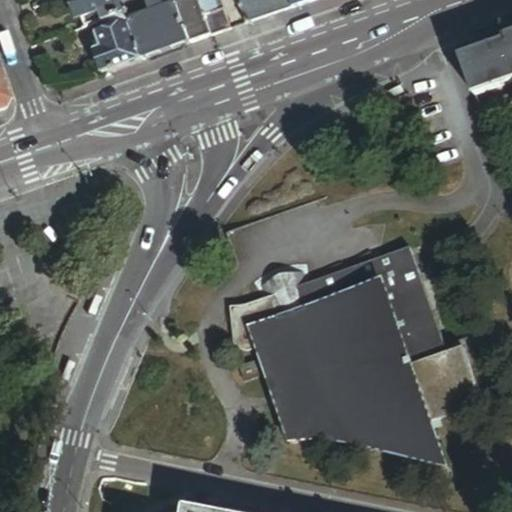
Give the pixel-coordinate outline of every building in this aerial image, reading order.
[(108,23),(129,15),(124,1),(123,0),(75,0),(82,21),(84,20),(87,30),(108,23)] [(145,62),(191,46),(178,8),(167,12),(162,0),(148,0),(149,3),(152,12),(141,15),(138,6),(136,0),(127,0),(124,1),(129,15),(145,62)] [(191,46),(232,31),(225,11),(219,13),(214,0),(198,0),(183,5),(182,1),(176,3),(178,8),(191,46)] [(235,0),(247,26),(294,9),(290,0),(235,0)] [(290,0),(294,9),(318,0),(290,0)] [(152,12),(149,3),(138,6),(141,15),(152,12)] [(105,76),(145,62),(129,15),(108,23),(111,32),(98,36),(103,50),(97,52),(105,76)] [(511,50),(465,67),(478,104),(511,91),(511,50)] [(9,101),(0,74),(0,111),(5,110),(9,101)] [(304,292),(310,316),(383,290),(412,373),(448,361),(411,254),(304,292)] [(283,325),(310,316),(304,292),(299,270),(284,273),(274,276),(259,283),(271,303),(283,325)] [(383,290),(310,316),(283,325),(258,334),(264,352),(281,401),(272,404),(275,414),(284,411),(296,446),(293,446),(294,449),(302,448),(325,446),(334,447),(345,448),(355,450),(447,471),(431,429),(412,373),(383,290)] [(258,334),(283,325),(271,303),(248,311),(233,314),(235,345),(236,349),(238,352),(241,355),(246,357),(250,357),(264,352),(258,334)] [(448,361),(412,373),(431,429),(484,410),(465,355),(448,361)]
